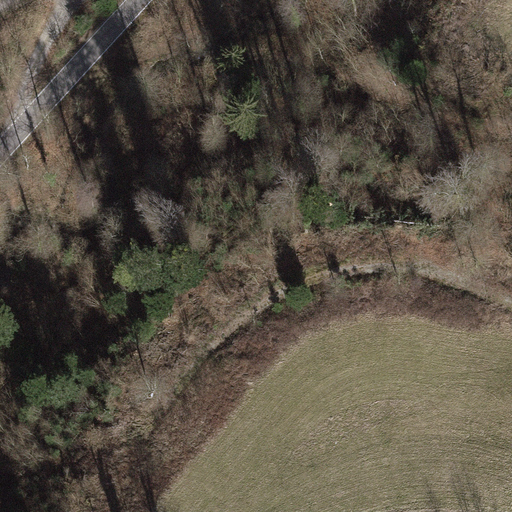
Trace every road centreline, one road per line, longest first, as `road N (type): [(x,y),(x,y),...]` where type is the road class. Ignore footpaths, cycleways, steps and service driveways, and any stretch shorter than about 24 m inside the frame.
road 1 (tertiary): [(0,153),(140,0)]
road 2 (track): [(21,130),(22,93),(62,0)]
